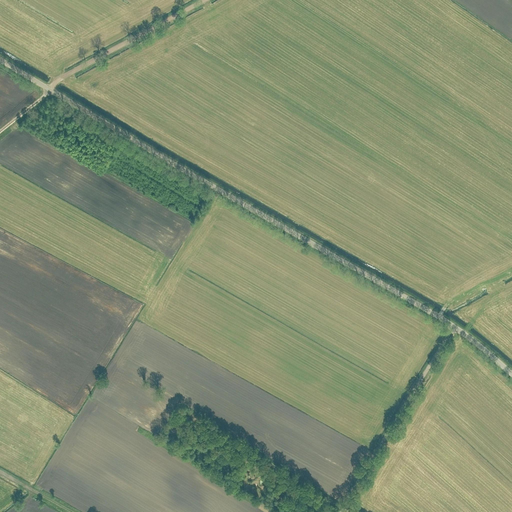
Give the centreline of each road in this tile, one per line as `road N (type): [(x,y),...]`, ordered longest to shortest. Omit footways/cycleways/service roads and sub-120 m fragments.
road 1 (unclassified): [(511,373),(436,315),(0,58)]
road 2 (track): [(0,132),(60,77),(205,0)]
road 3 (track): [(338,511),(453,326)]
